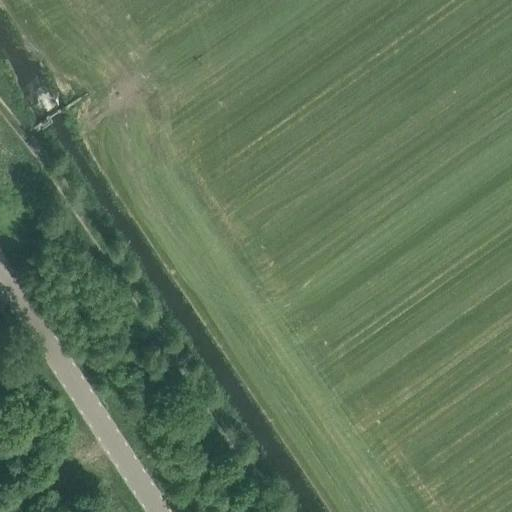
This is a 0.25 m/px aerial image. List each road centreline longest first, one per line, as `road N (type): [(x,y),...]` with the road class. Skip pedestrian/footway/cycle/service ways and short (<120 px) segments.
road 1 (track): [(0,83),(288,511)]
road 2 (unclassified): [(156,511),(0,272)]
